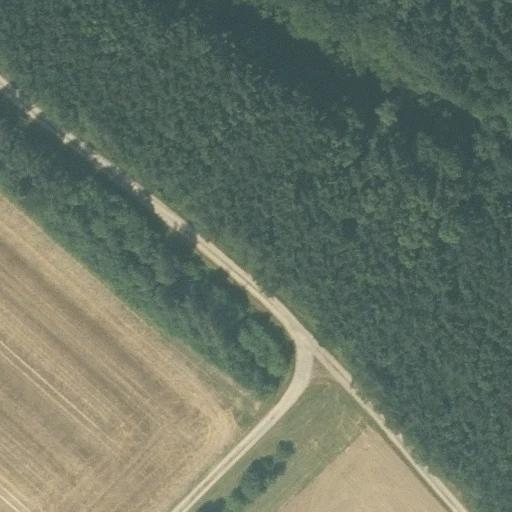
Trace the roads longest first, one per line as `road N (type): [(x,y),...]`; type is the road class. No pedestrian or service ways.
road 1 (track): [(0,88),(278,314),(463,511)]
road 2 (track): [(182,511),(294,393),(312,353)]
